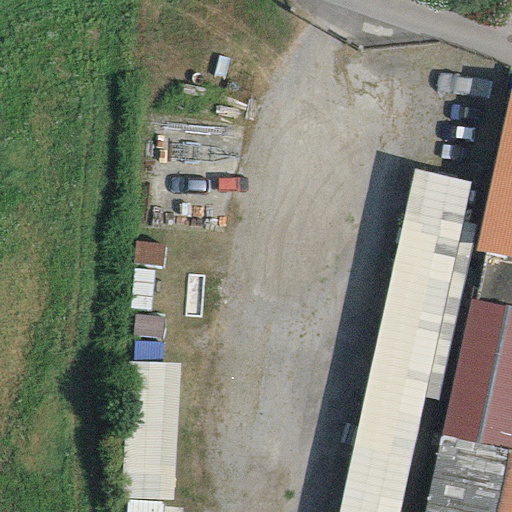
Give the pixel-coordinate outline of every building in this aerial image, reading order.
[(511,90),(509,90),(475,252),(485,254),(511,260),(511,90)] [(400,511),(469,200),(415,188),(343,511),(400,511)] [(211,511),(225,242),(132,238),(118,511),(211,511)] [(511,260),(485,254),(475,302),(511,309),(511,260)] [(511,309),(475,302),(468,301),(439,436),(511,451),(511,309)] [(511,511),(511,451),(439,436),(422,511),(511,511)]
